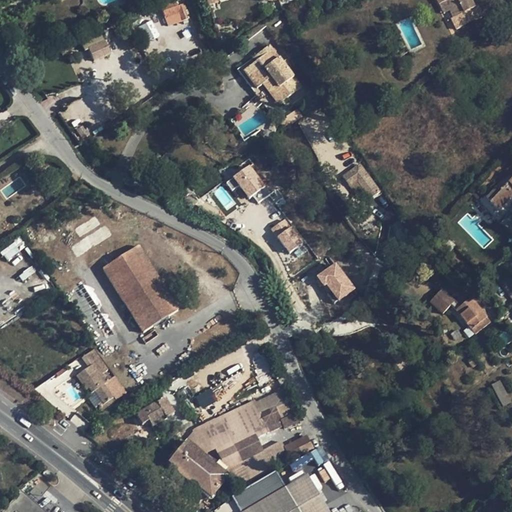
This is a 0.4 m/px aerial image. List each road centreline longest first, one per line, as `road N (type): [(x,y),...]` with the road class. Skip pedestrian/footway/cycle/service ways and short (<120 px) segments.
road 1 (residential): [(0,60),(85,174),(232,246),(321,424),(378,511)]
road 2 (secondary): [(0,409),(129,511)]
road 3 (unknown): [(255,289),(152,344),(134,336)]
